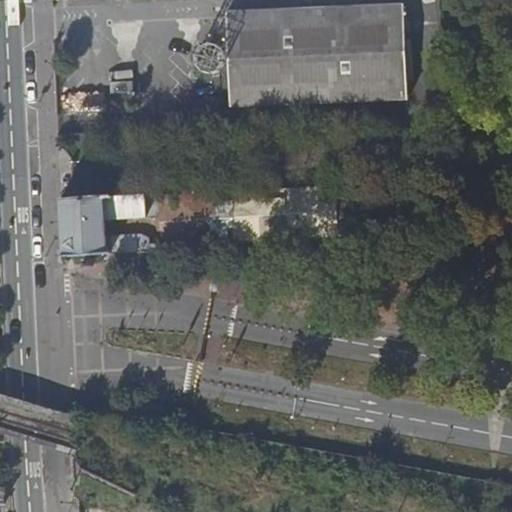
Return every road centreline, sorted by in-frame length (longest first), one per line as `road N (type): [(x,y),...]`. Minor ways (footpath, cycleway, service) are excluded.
road 1 (residential): [(511,372),(139,306),(19,299)]
road 2 (residential): [(24,381),(67,368),(192,381),(511,438)]
road 3 (primary): [(19,299),(5,0)]
road 4 (primary): [(31,511),(24,381)]
